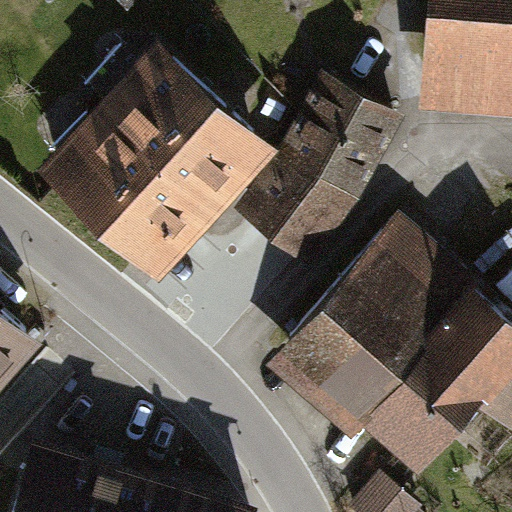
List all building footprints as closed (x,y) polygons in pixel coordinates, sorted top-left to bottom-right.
[(511,0),(435,0),(427,103),(511,109),(511,0)] [(159,40),(38,167),(153,275),(274,148),(159,40)] [(324,71),(281,147),(357,189),(400,113),(324,71)] [(281,147),(239,204),(308,261),(357,189),(281,147)] [(511,318),(393,213),(252,371),(339,447),(357,427),(408,472),(465,407),(508,445),(511,439),(511,318)] [(0,383),(37,340),(0,308),(0,383)] [(25,430),(1,511),(258,511),(263,497),(25,430)] [(378,468),(346,504),(354,511),(416,511),(422,506),(378,468)]
